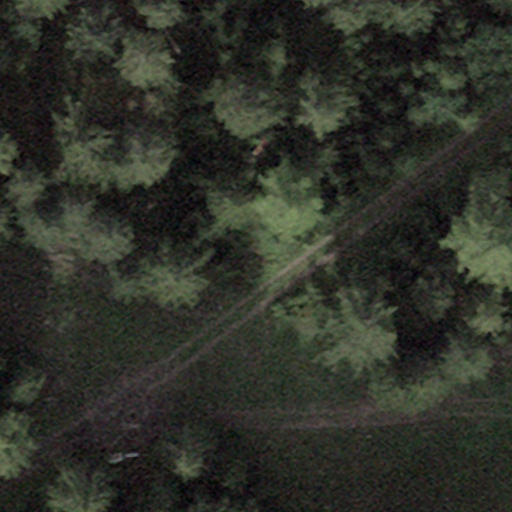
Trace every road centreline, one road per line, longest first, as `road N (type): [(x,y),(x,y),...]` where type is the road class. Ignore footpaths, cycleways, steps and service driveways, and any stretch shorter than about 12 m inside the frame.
road 1 (track): [(511,107),(0,479)]
road 2 (track): [(217,328),(432,430),(511,426)]
